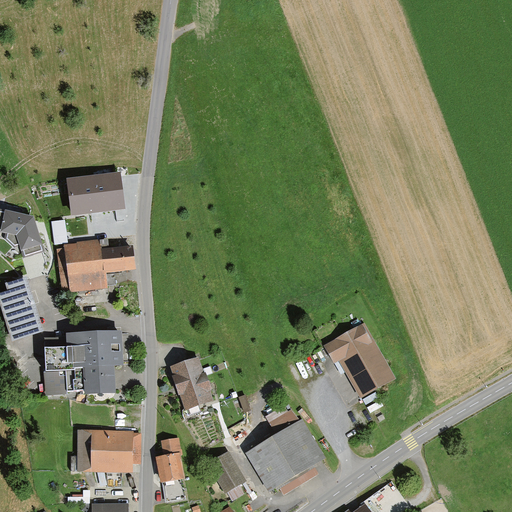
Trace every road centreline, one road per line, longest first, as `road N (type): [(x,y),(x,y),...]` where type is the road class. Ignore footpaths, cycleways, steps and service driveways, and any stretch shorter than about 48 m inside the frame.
road 1 (tertiary): [(170,0),(141,222),(151,338),(148,511)]
road 2 (tertiary): [(311,511),(511,382)]
